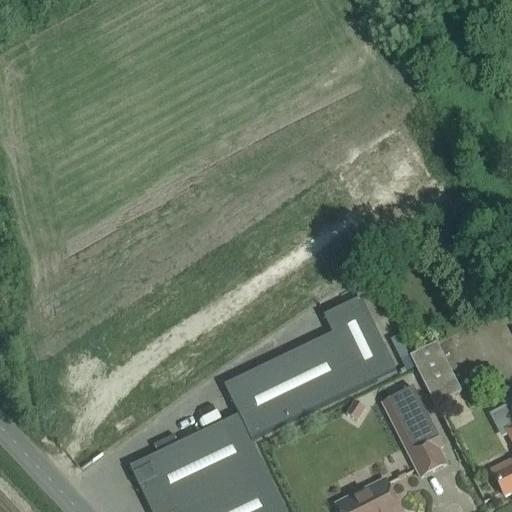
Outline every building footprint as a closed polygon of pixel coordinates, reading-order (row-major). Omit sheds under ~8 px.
[(251,442),(397,373),(362,299),(325,317),(333,335),(225,387),(239,417),(251,442)] [(462,392),(438,343),(411,356),(435,406),(462,392)] [(443,449),(413,390),(382,406),(420,480),(446,467),(438,451),(443,449)] [(354,405),(346,418),(357,425),(366,412),(354,405)] [(284,511),(266,472),(251,442),(239,417),(130,469),(150,511),(284,511)] [(511,494),(511,429),(506,432),(511,443),(511,461),(492,472),(505,499),(511,494)] [(399,511),(387,486),(374,492),(373,489),(349,501),(351,504),(338,510),(338,511),(399,511)]
